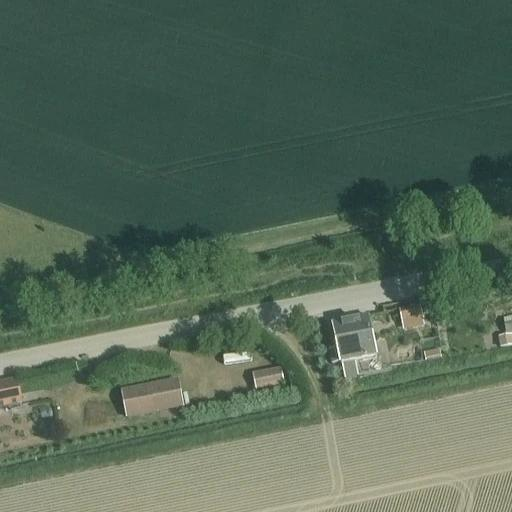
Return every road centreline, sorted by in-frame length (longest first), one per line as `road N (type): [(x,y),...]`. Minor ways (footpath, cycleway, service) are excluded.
road 1 (unclassified): [(0,369),(511,270)]
road 2 (track): [(263,317),(313,372),(330,417)]
